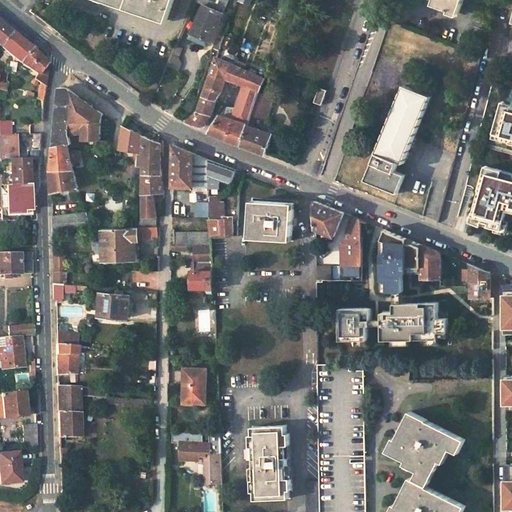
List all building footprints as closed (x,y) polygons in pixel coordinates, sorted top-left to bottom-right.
[(174,0),(106,0),(167,22),(174,0)] [(195,0),(194,2),(205,7),(192,34),(211,42),(231,0),(195,0)] [(434,0),(433,4),(459,13),(463,0),(434,0)] [(11,32),(0,23),(0,47),(1,48),(11,32)] [(30,48),(11,32),(1,48),(7,53),(23,65),(39,75),(36,80),(41,83),(47,87),(50,68),(30,48)] [(177,69),(184,49),(174,46),(167,66),(177,69)] [(218,59),(217,58),(205,97),(218,102),(221,96),(227,80),(245,86),(262,93),(268,79),(218,59)] [(262,93),(245,86),(237,111),(233,110),(232,113),(236,114),(234,119),(231,118),(221,114),(211,132),(243,145),(251,123),(254,114),(262,94),(262,93)] [(396,172),(399,162),(404,164),(431,97),(404,86),(377,153),(377,154),(373,163),(366,179),(399,192),(406,176),(396,172)] [(69,88),(59,88),(58,90),(57,112),(54,146),(74,145),(72,134),(83,131),(85,142),(101,141),(100,120),(104,113),(90,106),(69,88)] [(329,91),(321,88),(316,102),(323,105),(329,91)] [(276,99),(262,94),(254,114),(268,119),(276,99)] [(218,102),(205,97),(201,109),(190,122),(202,126),(207,124),(212,118),(218,102)] [(511,106),(501,104),(493,135),(511,140),(509,144),(511,144),(511,181),(500,178),(502,172),(484,168),(478,192),(482,193),(477,214),(473,213),(470,223),(481,228),(481,227),(482,223),(489,225),(488,228),(498,231),(500,222),(504,223),(507,212),(511,213),(511,106)] [(233,110),(225,108),(221,114),(231,118),(232,113),(233,110)] [(255,124),(251,123),(243,145),(268,155),(275,133),(254,126),(255,124)] [(143,134),(124,125),(121,148),(141,152),(143,134)] [(162,144),(145,135),(143,154),(141,154),(140,165),(143,165),(146,166),(145,174),(162,176),(162,144)] [(511,140),(493,135),(492,140),(509,144),(511,140)] [(71,145),(54,146),(52,183),(52,195),(79,188),(71,145)] [(173,188),(194,188),(210,189),(210,177),(209,160),(174,145),(173,188)] [(2,175),(2,184),(32,185),(32,171),(32,160),(1,159),(2,175)] [(236,172),(209,160),(210,177),(232,185),(236,172)] [(140,165),(134,164),(133,173),(143,174),(143,165),(140,165)] [(511,175),(502,172),(500,178),(511,181),(511,175)] [(162,176),(145,174),(142,228),(156,228),(154,188),(164,189),(164,188),(162,176)] [(32,185),(2,184),(2,210),(2,211),(9,211),(9,216),(25,216),(25,212),(31,211),(32,185)] [(477,214),(482,193),(478,192),(473,213),(477,214)] [(233,197),(226,197),(226,206),(227,219),(223,219),(224,236),(235,236),(233,197)] [(210,199),(200,199),(201,216),(211,216),(211,205),(210,199)] [(294,205),(252,201),(248,239),(291,243),(294,205)] [(345,213),(316,202),(317,231),(335,238),(345,213)] [(221,206),(211,205),(211,216),(211,218),(211,219),(223,219),(227,219),(226,206),(221,206)] [(86,216),(52,217),(53,233),(87,231),(86,219),(86,216)] [(361,220),(352,216),(343,246),(343,266),(358,267),(358,271),(362,271),(361,234),(361,230),(361,220)] [(132,217),(86,219),(87,231),(103,230),(133,229),(132,217)] [(223,219),(211,219),(212,232),(212,236),(224,236),(223,219)] [(139,229),(139,240),(159,239),(160,228),(156,228),(142,228),(139,229)] [(133,229),(103,230),(103,242),(103,255),(107,255),(107,262),(140,260),(139,240),(139,229),(133,229)] [(422,267),(422,245),(387,231),(382,241),(388,243),(388,255),(383,255),(383,280),(389,282),(389,291),(394,291),(404,291),(404,273),(408,273),(408,268),(422,267)] [(212,232),(173,232),(174,246),(194,245),(212,245),(212,236),(212,232)] [(103,255),(103,242),(95,242),(95,252),(98,255),(103,255)] [(212,245),(194,245),(194,270),(192,270),(192,288),(189,287),(187,290),(187,295),(190,297),(204,297),(205,288),(214,288),(212,245)] [(442,253),(422,245),(422,267),(423,273),(423,279),(442,279),(442,253)] [(32,255),(0,255),(0,275),(32,274),(32,255)] [(490,273),(469,264),(469,269),(469,281),(469,298),(490,297),(490,273)] [(331,282),(331,266),(318,266),(318,282),(331,282)] [(65,271),(53,271),(54,283),(65,284),(65,271)] [(65,284),(54,283),(54,299),(65,299),(65,284)] [(98,316),(130,318),(131,295),(124,294),(124,289),(100,287),(98,316)] [(147,304),(157,304),(158,292),(147,291),(147,304)] [(404,303),(404,291),(394,291),(394,304),(404,303)] [(448,332),(447,318),(438,318),(437,303),(404,303),(394,304),(394,312),(382,313),(383,340),(438,339),(438,332),(448,332)] [(370,326),(370,309),(339,309),(340,341),(367,340),(367,326),(370,326)] [(33,325),(11,327),(12,338),(20,337),(34,336),(33,325)] [(55,346),(76,348),(77,337),(55,335),(55,346)] [(12,338),(0,339),(0,360),(1,370),(23,367),(20,337),(12,338)] [(76,348),(55,346),(55,358),(56,384),(70,383),(70,374),(75,374),(76,351),(85,352),(85,349),(76,348)] [(209,369),(186,369),(186,394),(190,394),(189,402),(209,403),(209,369)] [(106,388),(56,387),(57,401),(58,438),(78,438),(78,392),(106,394),(106,388)] [(23,393),(0,395),(0,397),(0,396),(0,428),(4,428),(3,419),(25,418),(23,393)] [(464,440),(409,411),(399,431),(396,438),(395,437),(387,454),(415,467),(409,479),(407,478),(400,492),(393,506),(392,505),(388,511),(461,511),(465,507),(427,488),(445,449),(456,455),(464,440)] [(36,425),(23,426),(23,450),(37,449),(36,425)] [(286,425),(252,427),(252,435),(250,435),(249,448),(252,448),(253,481),(250,481),(251,492),(254,493),(254,501),(289,499),(288,491),(291,491),(291,479),(288,479),(287,446),(290,446),(289,433),(286,433),(286,425)] [(203,433),(172,432),(172,444),(180,444),(203,444),(203,433)] [(219,434),(210,433),(210,444),(210,452),(220,452),(219,434)] [(180,461),(206,462),(206,476),(205,484),(222,484),(220,452),(210,452),(210,444),(203,444),(180,444),(180,461)] [(16,453),(0,453),(0,465),(1,483),(20,482),(19,465),(17,465),(16,453)] [(320,511),(320,482),(306,482),(306,511),(320,511)]
